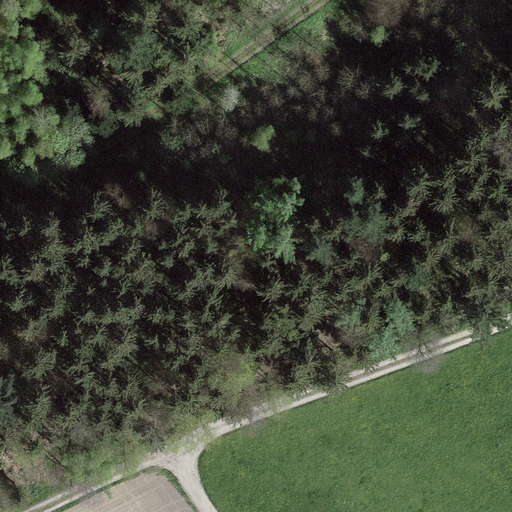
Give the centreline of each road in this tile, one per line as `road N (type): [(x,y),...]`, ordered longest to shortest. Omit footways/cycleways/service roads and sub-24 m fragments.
road 1 (track): [(0,216),(323,0)]
road 2 (track): [(511,313),(172,449)]
road 3 (track): [(172,449),(38,511)]
